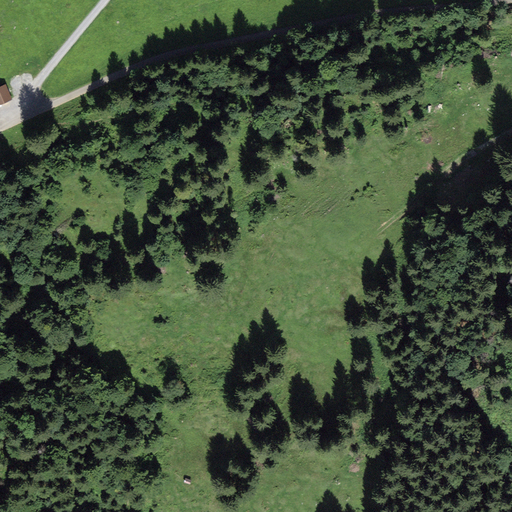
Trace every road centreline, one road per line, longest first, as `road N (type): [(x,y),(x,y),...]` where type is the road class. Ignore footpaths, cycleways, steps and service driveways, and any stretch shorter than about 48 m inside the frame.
road 1 (track): [(32,112),(155,58),(424,0)]
road 2 (track): [(32,112),(34,86),(108,0)]
